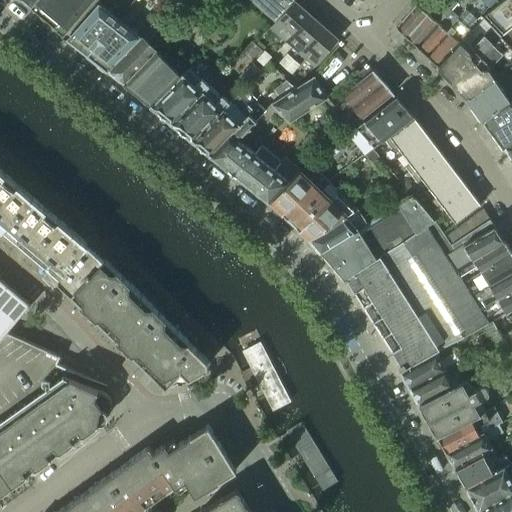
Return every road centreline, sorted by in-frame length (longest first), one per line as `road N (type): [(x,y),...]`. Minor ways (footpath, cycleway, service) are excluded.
road 1 (secondary): [(449,511),(292,256),(0,14)]
road 2 (residential): [(511,208),(483,155),(374,32)]
road 3 (residential): [(0,265),(147,415)]
road 4 (residential): [(147,415),(221,404),(291,511)]
road 5 (unclassified): [(19,511),(147,415)]
